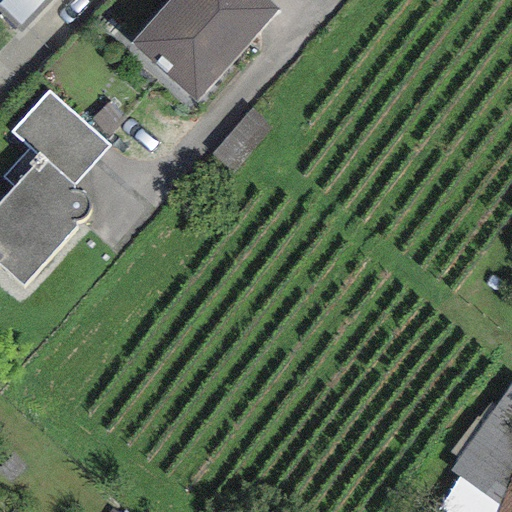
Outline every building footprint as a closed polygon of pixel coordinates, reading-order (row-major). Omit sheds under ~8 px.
[(2,0),(0,3),(0,15),(19,34),(51,0),(2,0)] [(168,0),(130,43),(195,101),(278,10),(266,0),(168,0)] [(41,158),(74,186),(110,146),(48,91),(11,132),(39,160),(41,158)] [(74,186),(41,158),(39,160),(0,203),(0,266),(23,288),(75,230),(75,222),(79,221),(84,220),(88,217),(89,211),(89,204),(86,199),(83,196),(78,193),(73,192),(74,186)] [(511,382),(482,420),(477,415),(449,453),(457,460),(451,472),(500,507),(511,475),(511,382)] [(511,511),(511,475),(500,507),(497,511),(511,511)]
